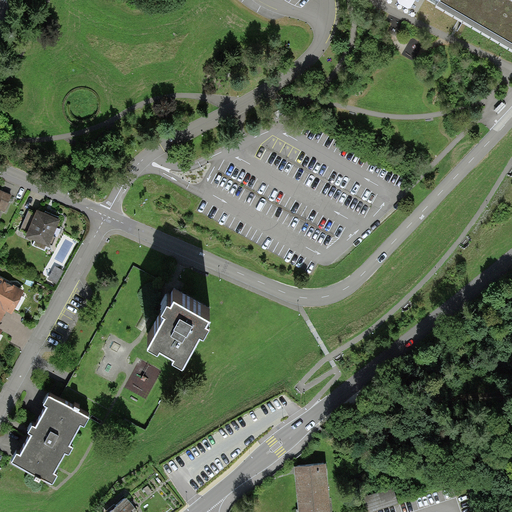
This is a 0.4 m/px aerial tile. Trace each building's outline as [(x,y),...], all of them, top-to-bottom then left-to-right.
[(511,0),(428,0),(511,48),(511,0)] [(287,112),(283,107),(274,114),(277,119),(287,112)] [(0,210),(5,213),(12,196),(0,190),(0,210)] [(27,235),(36,214),(28,211),(20,232),(27,235)] [(61,221),(37,211),(36,214),(27,235),(25,239),(49,249),(61,221)] [(64,271),(55,266),(47,280),(57,285),(64,271)] [(0,277),(0,308),(6,312),(8,313),(12,315),(25,291),(0,277)] [(210,321),(174,301),(170,308),(167,306),(161,317),(165,319),(147,350),(158,356),(159,354),(174,362),(172,365),(182,371),(200,340),(203,342),(210,330),(206,328),(210,321)] [(73,410),(49,396),(44,406),(47,408),(36,428),(32,426),(28,434),(31,435),(20,455),(17,454),(12,463),(36,477),(34,479),(39,482),(41,479),(52,485),(57,476),(54,474),(65,453),(69,455),(73,448),(70,446),(81,426),(84,428),(89,418),(79,413),(80,410),(75,407),(73,410)] [(330,511),(326,464),(294,467),(298,511),(330,511)] [(137,511),(127,498),(109,511),(137,511)]
